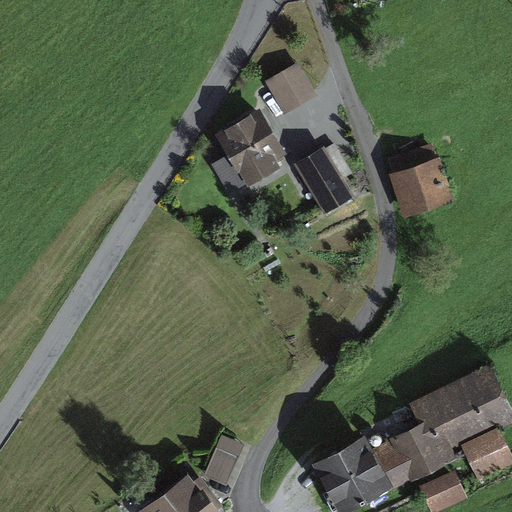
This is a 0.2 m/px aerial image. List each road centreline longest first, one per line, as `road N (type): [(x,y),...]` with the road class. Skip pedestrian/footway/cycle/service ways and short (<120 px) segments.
road 1 (unclassified): [(317,0),(377,179),(388,252),(363,323),(256,470),(245,495),(250,511)]
road 2 (tertiary): [(263,0),(0,418)]
